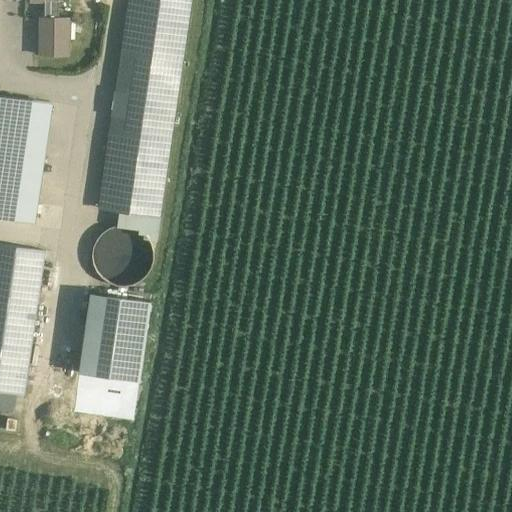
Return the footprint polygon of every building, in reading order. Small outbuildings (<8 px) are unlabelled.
[(30,0),(30,1),(44,1),(44,17),(59,17),(59,0),(30,0)] [(192,0),(133,0),(105,207),(163,215),(192,0)] [(39,17),(38,55),(69,56),(70,17),(59,17),(44,17),(39,17)] [(0,95),(0,217),(14,220),(15,220),(33,100),(0,95)] [(0,244),(0,391),(23,395),(39,288),(42,270),(45,251),(0,244)] [(79,372),(74,412),(134,420),(139,380),(150,300),(90,292),(79,372)]
